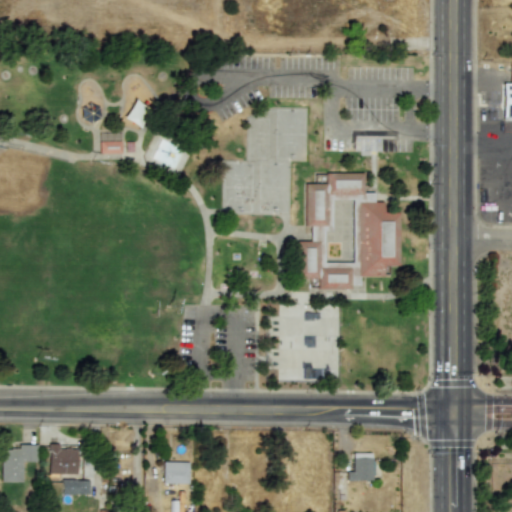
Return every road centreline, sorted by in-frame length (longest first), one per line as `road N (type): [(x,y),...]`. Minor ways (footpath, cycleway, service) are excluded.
road 1 (secondary): [(0,406),(449,413)]
road 2 (secondary): [(449,243),(449,0)]
road 3 (secondary): [(449,413),(449,243)]
